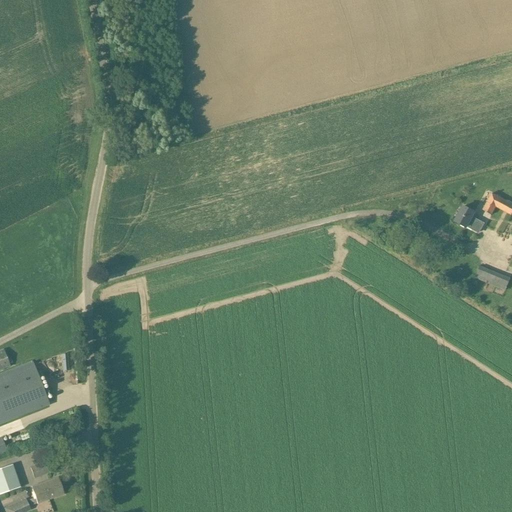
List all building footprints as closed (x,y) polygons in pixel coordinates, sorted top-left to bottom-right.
[(511,216),(511,214),(511,204),(492,194),(483,211),(492,216),(496,208),(511,216)] [(472,218),(474,213),(463,207),(455,222),(466,228),(479,235),(485,224),(472,218)] [(481,267),(475,279),(506,292),(511,280),(481,267)] [(3,351),(0,352),(0,371),(10,367),(3,351)] [(33,363),(11,371),(0,375),(0,424),(11,420),(14,419),(49,405),(33,363)] [(50,474),(47,463),(30,468),(34,480),(50,474)] [(0,496),(20,489),(12,465),(0,468),(0,496)] [(31,506),(64,495),(58,479),(32,488),(35,498),(30,501),(31,506)] [(26,511),(31,510),(26,499),(4,508),(5,511),(26,511)]
